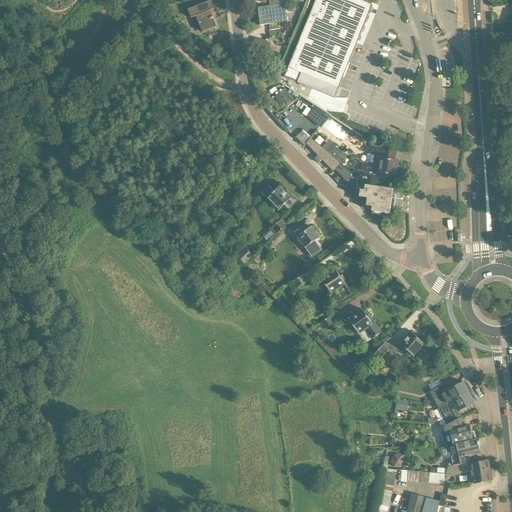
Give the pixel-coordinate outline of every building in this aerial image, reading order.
[(268,0),(270,7),(259,8),(261,25),(288,21),(284,0),(268,0)] [(311,88),(310,88),(305,86),(305,85),(304,85),(307,76),(339,89),(373,6),(358,0),(316,0),(284,78),(310,89),(311,88)] [(211,1),(202,5),(188,10),(191,18),(196,16),(202,31),(216,26),(213,19),(213,18),(211,18),(208,12),(214,9),(211,1)] [(284,90),(276,96),(283,105),(291,98),(284,90)] [(314,108),(307,118),(321,129),(330,119),(314,108)] [(333,172),(335,170),(340,164),(340,163),(346,156),(328,141),(321,148),(311,140),(306,144),(318,156),(314,160),(318,164),(322,160),(333,172)] [(397,150),(370,146),(369,155),(372,155),(371,164),(360,162),(358,171),(363,172),(368,180),(377,174),(381,175),(381,177),(390,178),(390,176),(395,176),(398,161),(395,161),(397,150)] [(340,164),(335,170),(348,184),(346,185),(366,206),(372,207),(372,212),(390,214),(393,190),(365,185),(340,164)] [(279,187),(275,192),(268,185),(261,192),(278,210),(283,205),(288,209),(296,201),(292,197),(290,199),(279,187)] [(257,220),(265,228),(268,225),(261,217),(257,220)] [(282,220),(271,229),(276,235),(287,225),(282,220)] [(302,228),(295,233),(311,257),(322,250),(315,241),(319,239),(312,227),(305,232),(302,228)] [(253,257),(245,248),(236,256),(244,265),(253,257)] [(258,264),(267,255),(262,251),(254,260),(258,264)] [(340,277),(335,270),(322,279),(331,294),(337,290),(343,300),(351,294),(345,284),(346,284),(342,276),(340,277)] [(296,288),(309,280),(305,275),(293,283),(296,288)] [(371,340),(381,333),(369,316),(367,317),(362,310),(349,320),(359,336),(366,331),(369,336),(369,337),(371,340)] [(324,330),(335,322),(331,316),(320,324),(324,330)] [(433,353),(424,345),(424,344),(412,333),(401,345),(413,356),(417,352),(426,361),(433,353)] [(392,355),(401,346),(391,336),(373,354),(379,360),(388,351),(392,355)] [(439,409),(468,393),(463,382),(447,391),(447,392),(433,399),(439,409)] [(468,393),(439,409),(444,418),(448,425),(462,418),(458,412),(474,403),(468,393)] [(407,410),(408,402),(397,400),(395,409),(407,410)] [(473,432),(471,433),(470,427),(467,427),(462,417),(462,418),(448,425),(443,428),(446,433),(441,434),(444,447),(447,447),(453,446),(453,445),(477,440),(475,440),(473,432)] [(393,447),(397,442),(393,438),(388,442),(393,447)] [(477,440),(453,445),(453,446),(456,445),(458,455),(451,457),(453,466),(475,463),(474,455),(481,454),(479,446),(481,446),(479,440),(477,441),(477,440)] [(405,463),(402,456),(395,456),(391,462),(394,468),(401,469),(405,463)] [(488,461),(475,463),(453,466),(448,467),(446,475),(445,479),(454,477),(453,471),(468,468),(468,467),(470,467),(471,474),(490,471),(489,467),(490,466),(490,464),(489,462),(488,461)] [(490,471),(471,474),(473,484),(492,482),(491,480),(492,479),(491,476),(491,475),(490,471)] [(395,481),(396,475),(384,472),(383,478),(395,481)] [(445,479),(446,475),(429,474),(428,485),(445,486),(445,479)] [(383,485),(393,487),(395,481),(383,478),(381,484),(383,485)] [(439,502),(436,511),(443,511),(444,508),(447,495),(441,494),(439,502)] [(410,499),(407,511),(436,511),(439,502),(411,495),(410,499)]
